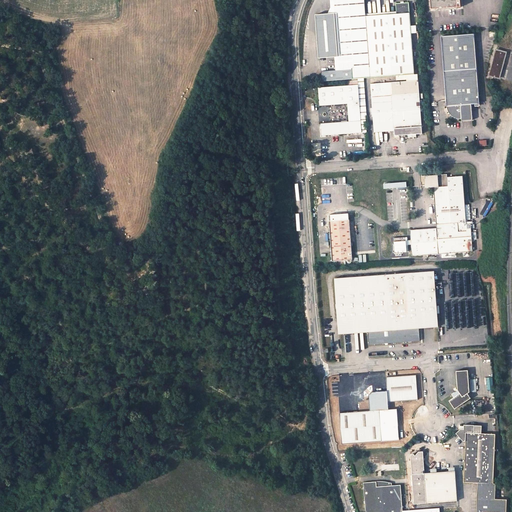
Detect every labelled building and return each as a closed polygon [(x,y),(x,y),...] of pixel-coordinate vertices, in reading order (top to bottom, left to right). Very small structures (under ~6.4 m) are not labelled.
[(330,0),(335,57),(338,57),(335,9),(365,7),(364,0),(330,0)] [(352,75),(413,70),(409,2),(395,3),(396,12),(365,15),(365,7),(335,9),(338,57),(335,57),(336,70),(351,69),(352,75)] [(474,33),(441,36),(448,107),(448,108),(449,109),(449,110),(450,111),(452,113),(453,114),(454,115),(455,115),(456,116),(458,117),(460,117),(461,118),(462,118),(463,118),(463,121),(474,120),(473,105),(481,104),(474,33)] [(496,49),(488,75),(499,78),(506,52),(496,49)] [(413,70),(352,75),(352,79),(365,79),(414,75),(413,70)] [(389,129),(390,131),(395,131),(395,136),(423,134),(421,112),(424,112),(423,107),(421,107),(419,79),(397,81),(397,84),(393,85),(393,81),(371,83),(374,129),(389,129)] [(362,133),(358,81),(348,82),(348,86),(319,87),(320,105),(348,104),(350,122),(321,124),(322,136),(362,133)] [(412,231),(414,258),(472,254),(471,241),(471,235),(470,226),(466,226),(462,177),(447,178),(447,174),(428,176),(428,174),(425,175),(425,177),(420,177),(421,185),(424,185),(428,184),(429,188),(433,187),(436,229),(412,231)] [(350,222),(330,224),(334,264),(354,263),(350,222)] [(391,313),(394,346),(421,344),(421,332),(439,331),(435,275),(388,278),(391,313)] [(391,313),(388,278),(337,282),(339,318),(391,313)] [(391,313),(339,318),(341,337),(369,335),(370,348),(394,346),(391,313)] [(467,369),(456,370),(457,389),(452,393),(453,396),(449,400),(455,408),(471,398),(467,393),(469,391),(467,369)] [(340,413),(342,444),(399,440),(397,409),(389,409),(388,403),(418,400),(416,375),(387,378),(386,391),(371,393),(369,395),(370,411),(340,413)] [(504,511),(505,499),(495,499),(495,497),(496,486),(494,486),(496,435),(481,434),(482,426),(465,425),(464,429),(461,429),(457,433),(464,441),(466,441),(464,483),(478,484),(476,511),(504,511)] [(426,474),(425,458),(418,451),(416,456),(413,461),(417,505),(459,503),(456,472),(426,474)] [(407,511),(405,487),(380,489),(379,483),(365,484),(367,511),(407,511)]
